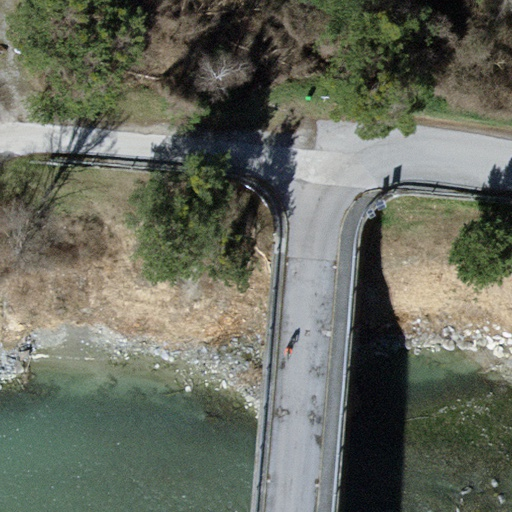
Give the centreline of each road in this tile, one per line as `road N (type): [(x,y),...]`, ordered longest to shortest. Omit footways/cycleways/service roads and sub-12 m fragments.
road 1 (track): [(318,166),(119,142),(0,141)]
road 2 (unclassified): [(302,319),(286,511)]
